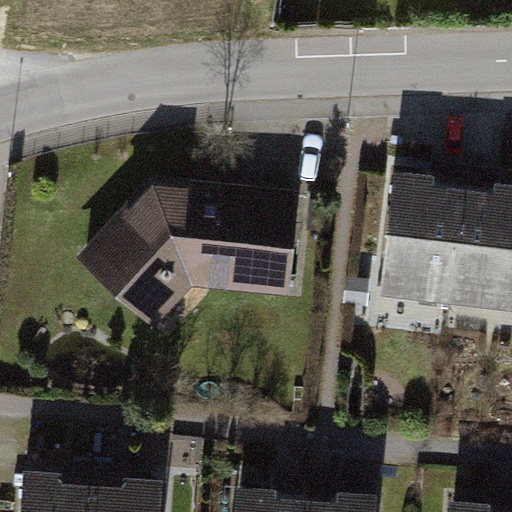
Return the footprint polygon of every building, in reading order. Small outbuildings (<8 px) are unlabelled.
[(435,176),(400,172),(388,277),(455,285),(466,191),(433,187),(435,176)] [(156,181),(89,254),(146,306),(175,273),(288,284),(297,194),(241,189),(240,199),(201,195),(202,185),(156,181)] [(499,195),(466,191),(455,285),(511,291),(511,184),(501,183),(499,195)] [(63,473),(29,471),(25,511),(93,511),(96,486),(62,484),(63,473)] [(129,489),(96,486),(93,511),(161,511),(163,480),(129,478),(129,489)] [(278,488),(243,486),(241,511),(309,511),(310,501),(277,499),(278,488)] [(343,504),(310,501),(309,511),(377,511),(378,496),(344,493),(343,504)] [(490,511),(491,504),(457,502),(456,511),(490,511)]
